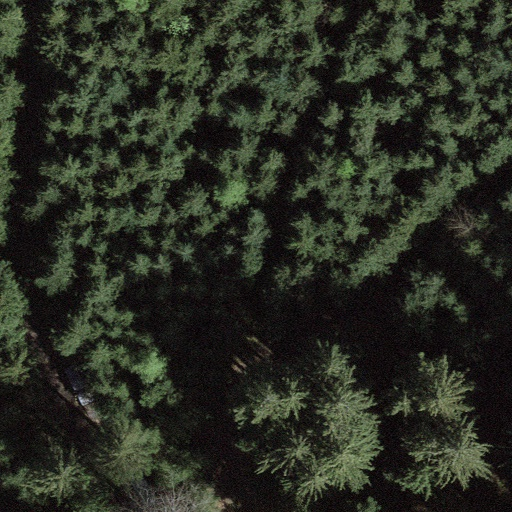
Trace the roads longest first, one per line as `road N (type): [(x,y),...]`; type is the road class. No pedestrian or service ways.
road 1 (track): [(29,0),(28,244),(43,354),(78,422),(145,511)]
road 2 (track): [(242,511),(227,433),(231,394),(244,370),(267,348),(410,276),(511,194)]
